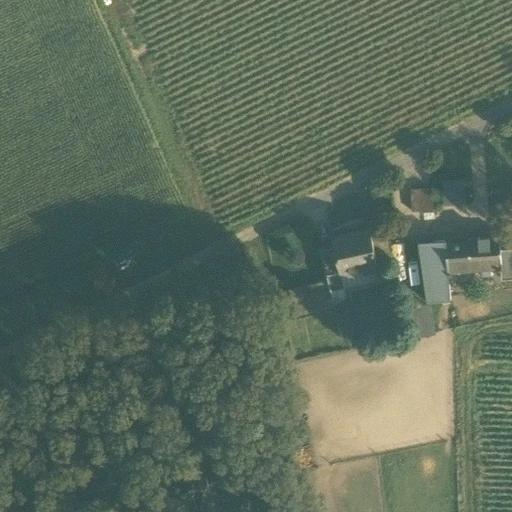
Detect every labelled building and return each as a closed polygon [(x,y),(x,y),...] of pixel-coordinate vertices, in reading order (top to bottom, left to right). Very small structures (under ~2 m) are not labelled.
[(442,181),(443,205),(464,203),(463,179),(442,181)] [(410,190),(411,212),(432,211),(431,189),(410,190)] [(361,270),(363,277),(379,273),(378,267),(369,231),(358,233),(357,230),(348,232),(348,235),(331,239),(333,248),(339,274),(340,275),(341,275),(361,270)] [(511,236),(500,237),(501,249),(511,248),(511,236)] [(469,270),(480,270),(492,269),(498,268),(498,270),(501,270),(501,268),(502,268),(501,249),(500,237),(467,239),(468,244),(446,245),(449,283),(470,281),(469,270)] [(445,241),(433,242),(434,258),(421,259),(427,303),(450,300),(449,283),(446,245),(445,241)] [(418,243),(421,259),(434,258),(433,242),(418,243)] [(321,251),(327,277),(339,274),(333,248),(321,251)] [(501,268),(501,270),(502,278),(511,277),(511,248),(501,249),(502,268),(501,268)] [(327,277),(329,289),(343,285),(341,275),(340,275),(339,274),(327,277)] [(289,291),(291,300),(319,294),(317,285),(289,291)] [(343,285),(329,289),(333,304),(347,301),(343,285)] [(406,310),(413,308),(409,288),(400,290),(406,310)] [(413,308),(406,310),(409,337),(436,332),(430,305),(413,308)]
